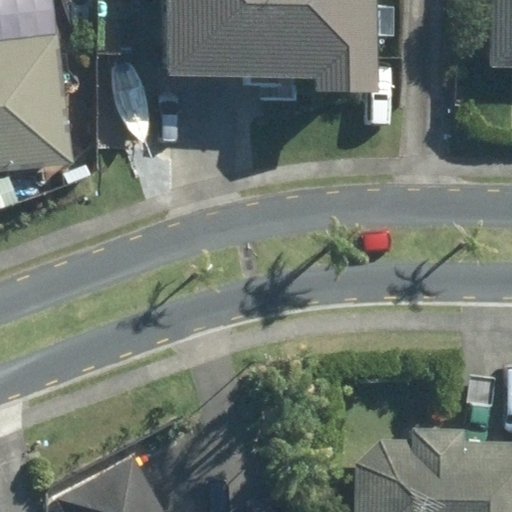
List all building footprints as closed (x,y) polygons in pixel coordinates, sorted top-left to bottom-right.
[(171,0),(172,87),(320,86),(320,101),(381,101),(380,0),(171,0)] [(511,0),(492,0),(491,72),(511,73),(511,0)] [(0,174),(75,166),(61,39),(0,46),(0,174)] [(357,511),(511,511),(511,438),(466,438),(466,426),(416,425),(416,437),(380,436),(358,458),(357,511)] [(56,496),(65,511),(167,511),(134,454),(56,496)]
